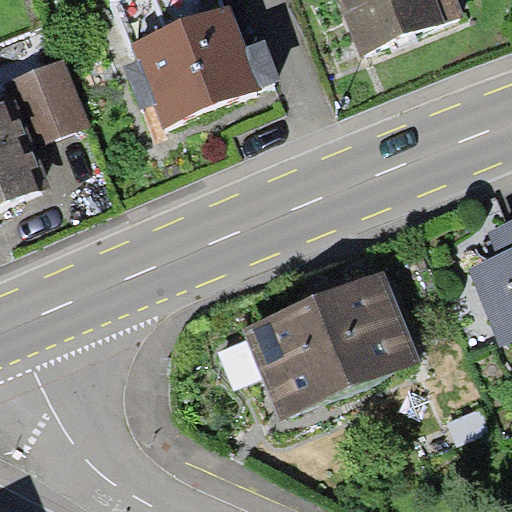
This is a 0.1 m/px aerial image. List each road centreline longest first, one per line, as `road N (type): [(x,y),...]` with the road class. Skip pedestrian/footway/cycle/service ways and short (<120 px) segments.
road 1 (primary): [(5,331),(511,119)]
road 2 (residential): [(5,331),(63,425),(109,477),(178,511)]
